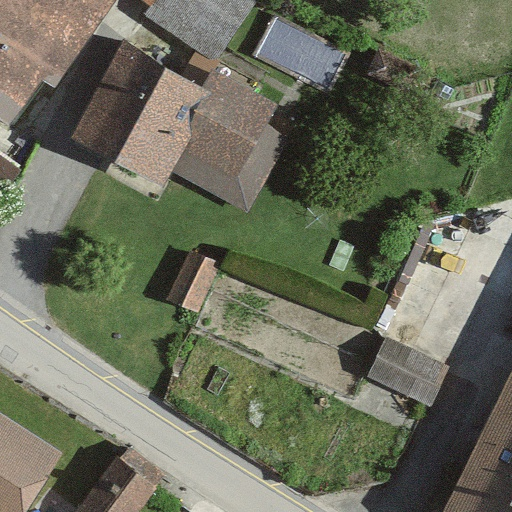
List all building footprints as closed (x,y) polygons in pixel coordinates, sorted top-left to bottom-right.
[(108,0),(0,0),(0,99),(29,119),(108,0)] [(261,49),(336,81),(352,44),(277,12),(261,49)] [(266,103),(118,28),(66,130),(162,179),(170,166),(181,143),(233,169),(258,117),(266,103)] [(288,132),(258,117),(233,169),(181,143),(170,166),(251,206),(288,132)] [(202,327),(352,374),(369,318),(220,271),(202,327)] [(433,396),(450,357),(386,330),(370,369),(433,396)] [(511,511),(511,354),(438,511),(511,511)] [(0,410),(0,511),(15,511),(58,448),(0,410)] [(128,434),(71,505),(79,511),(130,511),(168,466),(128,434)]
